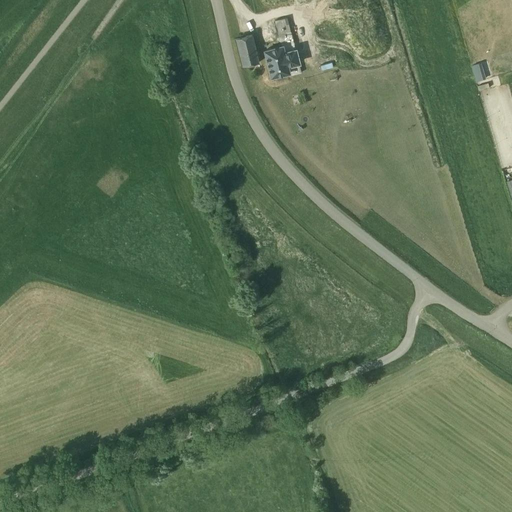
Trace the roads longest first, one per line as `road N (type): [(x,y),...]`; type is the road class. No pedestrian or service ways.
road 1 (unclassified): [(0,503),(396,355),(428,288)]
road 2 (unclassified): [(428,288),(294,182),(233,81),(215,0)]
